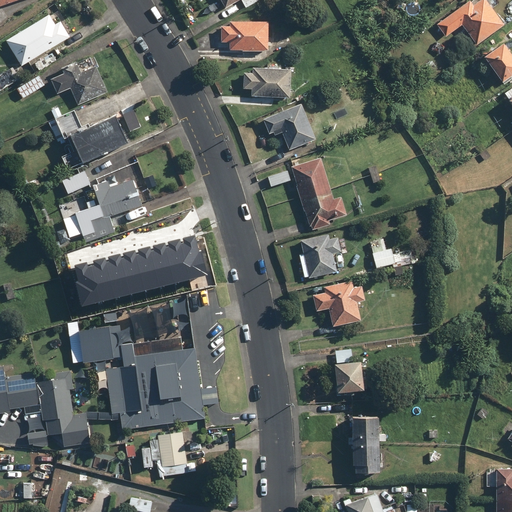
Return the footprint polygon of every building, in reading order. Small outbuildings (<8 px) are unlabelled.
[(221,0),(226,8),(240,0),(221,0)] [(478,0),(474,3),(471,0),(467,0),(436,24),(446,37),(464,23),(479,43),(506,23),(488,0),(478,0)] [(52,14),(7,40),(22,66),(71,37),(62,20),(57,23),(52,14)] [(270,22),(231,21),(230,25),(224,25),(223,43),(231,43),(231,50),(270,51),(270,22)] [(511,50),(505,40),(485,53),(504,82),(511,76),(511,50)] [(109,91),(97,65),(83,72),(78,62),(63,68),(65,72),(51,79),(58,94),(71,89),(79,105),(109,91)] [(14,67),(0,75),(0,89),(1,91),(22,79),(14,67)] [(293,69),(255,67),(255,73),(245,73),(244,88),(252,89),(252,96),(292,97),(293,69)] [(47,85),(40,75),(17,90),(24,100),(47,85)] [(302,103),(263,118),(269,133),(274,131),(276,135),(283,132),(289,149),(317,139),(302,103)] [(76,110),(50,121),(58,142),(61,141),(67,154),(63,156),(68,168),(130,143),(119,115),(84,129),(76,110)] [(178,189),(164,152),(40,200),(55,236),(178,189)] [(322,155),(291,165),(312,229),(331,223),(330,219),(348,213),(342,194),(335,197),(322,155)] [(289,170),(268,176),(271,186),(292,180),(289,170)] [(203,255),(189,213),(65,254),(79,295),(203,255)] [(329,233),(301,240),(304,253),(300,254),(305,279),(338,272),(334,253),(341,251),(338,236),(330,238),(329,233)] [(384,237),(369,241),(376,269),(393,264),(396,276),(405,274),(403,266),(418,262),(414,246),(394,251),(393,247),(387,248),(384,237)] [(353,279),(324,285),(325,291),(314,294),(317,309),(329,307),(332,325),(361,320),(357,301),(366,299),(363,284),(354,286),(353,279)] [(158,329),(158,335),(163,333),(172,331),(179,332),(176,327),(172,317),(171,307),(171,301),(165,303),(157,305),(150,306),(153,310),(156,319),(158,329)] [(135,333),(135,340),(140,338),(149,336),(157,337),(153,331),(149,322),(148,312),(149,305),(142,308),(135,310),(127,310),(131,315),(134,324),(135,333)] [(113,411),(86,411),(73,413),(70,390),(75,389),(72,369),(52,373),(53,379),(37,381),(36,372),(7,377),(5,365),(0,365),(0,413),(12,412),(11,408),(31,405),(32,409),(43,408),(46,429),(27,433),(29,444),(35,443),(35,446),(50,444),(49,436),(63,433),(65,445),(91,441),(88,419),(114,419),(122,418),(123,428),(205,418),(204,404),(219,402),(217,387),(201,388),(196,346),(135,354),(134,342),(122,343),(120,325),(80,329),(83,362),(96,361),(100,392),(111,391),(113,411)] [(363,348),(335,350),(338,390),(366,388),(363,348)] [(380,413),(353,413),(355,470),(382,470),(380,413)] [(189,471),(185,431),(158,434),(159,438),(150,439),(151,448),(161,446),(164,474),(189,471)] [(511,511),(511,467),(497,468),(497,471),(484,470),(483,486),(499,487),(497,511),(511,511)] [(385,511),(379,491),(353,499),(353,497),(345,500),(348,511),(385,511)] [(150,511),(153,501),(132,497),(129,509),(144,511),(150,511)]
